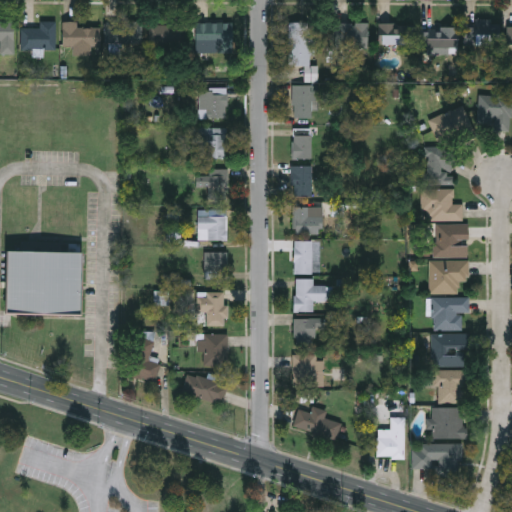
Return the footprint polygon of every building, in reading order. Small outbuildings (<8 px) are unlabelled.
[(0,21),(13,21),(13,53),(0,53),(0,21)] [(55,49),(20,49),(20,29),(39,29),(39,21),(55,21),(55,49)] [(72,56),(72,47),(62,46),(62,21),(77,22),(77,27),(99,27),(99,47),(91,47),(91,56),(72,56)] [(105,43),(105,21),(141,21),(141,43),(105,43)] [(288,65),(288,22),(308,22),(308,65),(288,65)] [(231,23),(231,53),(195,53),(195,23),(231,23)] [(366,47),(333,47),(333,23),(366,23),(366,47)] [(379,44),(379,23),(410,23),(410,44),(379,44)] [(176,43),(147,43),(147,25),(176,25),(176,43)] [(456,27),(456,53),(423,53),(423,27),(456,27)] [(497,27),(497,47),(463,47),(463,27),(497,27)] [(316,84),(316,118),(291,118),(291,84),(316,84)] [(198,118),(198,89),(226,89),(226,118),(198,118)] [(511,95),(511,130),(494,130),(494,123),(476,123),(477,94),(511,95)] [(428,120),(455,108),(465,131),(438,142),(428,120)] [(226,128),(226,157),(197,157),(197,128),(226,128)] [(291,131),(311,131),(311,159),(291,159),(291,131)] [(426,184),(426,152),(454,153),(453,185),(426,184)] [(311,165),(311,195),(291,195),(291,165),(311,165)] [(227,198),(207,198),(207,186),(198,186),(198,174),(208,174),(208,169),(227,169),(227,198)] [(462,219),(422,219),(422,188),(454,188),(454,203),(462,203),(462,219)] [(292,206),(318,206),(318,232),(292,232),(292,206)] [(226,209),(226,239),(197,239),(197,209),(226,209)] [(433,256),(433,223),(467,223),(467,256),(433,256)] [(311,240),(311,273),(293,273),(293,240),(311,240)] [(79,315),(4,313),(5,250),(81,252),(79,315)] [(226,270),(216,270),(216,278),(204,278),(204,251),(226,251),(226,270)] [(429,293),(429,259),(467,259),(467,280),(459,280),(459,293),(429,293)] [(313,277),(313,285),(326,285),(326,300),(313,300),(313,310),(294,310),(294,277),(313,277)] [(226,324),(206,324),(206,312),(196,312),(196,291),(226,291),(226,324)] [(432,328),(432,297),(467,297),(467,312),(463,312),(463,328),(432,328)] [(294,346),(294,318),(317,318),(317,346),(294,346)] [(431,365),(431,333),(465,333),(465,365),(431,365)] [(227,334),(227,365),(199,365),(199,334),(227,334)] [(155,382),(128,375),(138,337),(154,341),(149,358),(160,361),(155,382)] [(316,386),(292,386),(292,354),(316,354),(316,361),(323,361),(323,371),(316,371),(316,386)] [(435,369),(465,369),(465,402),(435,402),(435,369)] [(221,404),(181,392),(187,373),(227,385),(221,404)] [(310,412),(312,405),(327,410),(324,418),(341,423),(336,439),(292,426),(297,408),(310,412)] [(431,406),(464,406),(464,438),(431,438),(431,406)] [(404,417),(404,457),(376,457),(376,436),(388,437),(388,417),(404,417)] [(418,442),(461,442),(461,476),(437,476),(437,465),(418,465),(418,442)]
